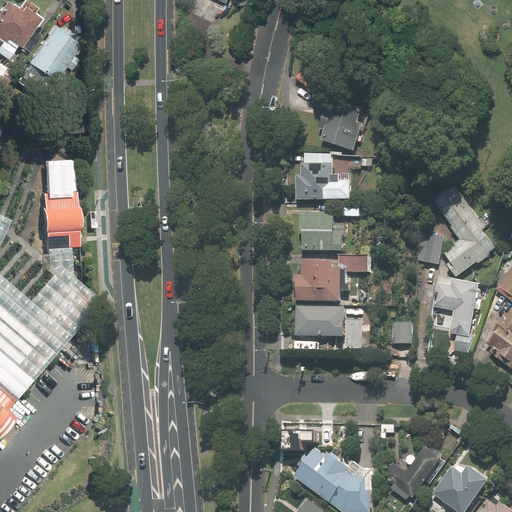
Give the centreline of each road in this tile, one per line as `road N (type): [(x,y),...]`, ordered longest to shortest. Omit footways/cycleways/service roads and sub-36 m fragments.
road 1 (primary): [(145,511),(122,226),(117,0)]
road 2 (residential): [(253,387),(253,163),(263,75),(283,0)]
road 3 (primary): [(161,0),(171,286)]
road 4 (residential): [(253,387),(455,390),(511,423)]
road 5 (primary): [(171,286),(191,511)]
road 6 (primary): [(171,286),(165,511)]
road 7 (residential): [(250,511),(253,387)]
